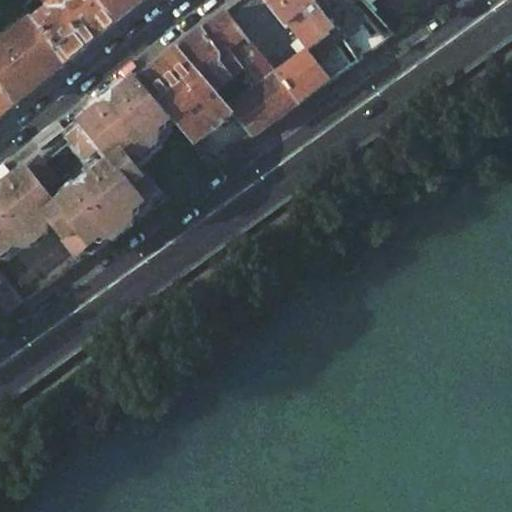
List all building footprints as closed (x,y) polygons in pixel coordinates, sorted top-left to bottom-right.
[(95,0),(36,0),(44,9),(30,20),(64,66),(116,23),(95,0)] [(137,6),(131,0),(95,0),(116,23),(137,6)] [(322,14),(310,0),(263,0),(286,28),(303,15),(320,35),(303,48),(306,52),(329,81),(357,61),(328,21),(322,14)] [(310,0),(322,14),(338,0),(310,0)] [(352,2),(350,0),(338,0),(322,14),(328,21),(352,2)] [(328,21),(357,61),(384,41),(354,4),(352,2),(328,21)] [(227,109),(232,115),(251,137),(299,102),(276,74),(225,13),(178,51),(213,93),(218,90),(242,71),(255,88),(227,109)] [(30,20),(29,19),(5,39),(3,37),(0,38),(0,87),(14,107),(64,66),(30,20)] [(227,109),(221,102),(213,93),(178,51),(140,81),(196,147),(232,115),(227,109)] [(276,74),(299,102),(329,81),(306,52),(276,74)] [(0,275),(22,303),(212,166),(196,147),(140,81),(122,96),(126,101),(105,119),(123,141),(106,155),(116,167),(99,180),(98,183),(83,195),(79,199),(72,201),(60,212),(51,202),(39,212),(20,190),(0,207),(0,275)] [(0,118),(14,107),(0,87),(0,118)] [(213,93),(221,102),(225,99),(218,90),(213,93)] [(86,157),(99,147),(106,155),(123,141),(105,119),(100,113),(70,137),(86,157)] [(53,185),(37,164),(15,182),(20,190),(39,212),(51,202),(44,192),(53,185)]
